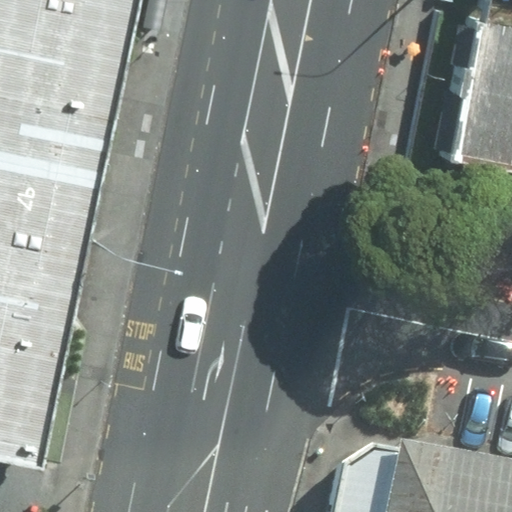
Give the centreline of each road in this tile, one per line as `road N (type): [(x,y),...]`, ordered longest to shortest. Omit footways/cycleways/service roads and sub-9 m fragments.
road 1 (primary): [(296,0),(241,283)]
road 2 (residential): [(241,283),(511,338)]
road 3 (primary): [(241,283),(214,423)]
